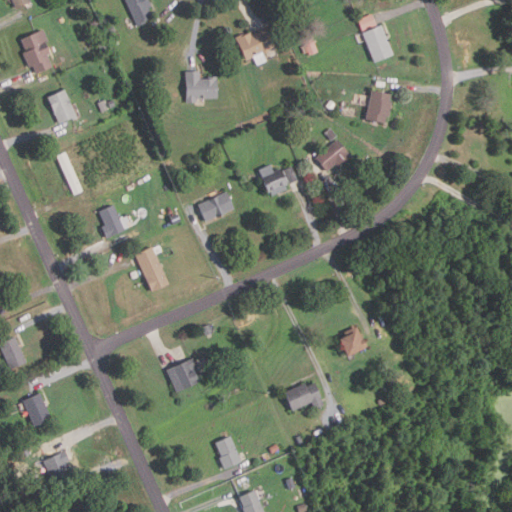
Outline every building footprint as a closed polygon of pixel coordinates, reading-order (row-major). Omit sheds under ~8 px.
[(6,0),(11,10),(30,2),(28,0),(6,0)] [(136,26),(124,0),(148,0),(151,6),(148,8),(152,16),(143,20),(144,23),(136,26)] [(373,13),(378,24),(364,30),(359,19),(373,13)] [(115,21),(107,25),(103,18),(112,14),(115,21)] [(376,61),(364,32),(384,24),(395,53),(376,61)] [(279,45),(249,59),(237,36),(243,34),(244,36),(254,31),(255,33),(270,26),(279,45)] [(31,66),(24,52),(27,51),(22,38),(44,28),(49,40),(46,41),(52,52),(48,54),(53,66),(38,72),(34,65),(31,66)] [(92,44),(85,32),(91,28),(98,40),(92,44)] [(320,51),(310,55),(305,41),(315,37),(320,51)] [(198,102),(188,102),(187,70),(202,70),(201,78),(214,78),(214,76),(219,76),(218,99),(198,98),(198,102)] [(60,122),(48,96),(66,88),(78,117),(73,119),(72,117),(60,122)] [(387,122),(367,118),(373,89),(392,93),(391,100),(394,100),(391,115),(388,114),(387,122)] [(109,108),(102,111),(99,102),(105,99),(109,108)] [(111,107),(109,101),(114,99),(117,104),(111,107)] [(332,126),(339,134),(333,139),(326,131),(332,126)] [(328,170),(317,156),(339,138),(353,155),(349,159),(347,158),(338,165),(336,163),(328,170)] [(75,193),(58,156),(66,152),(83,189),(75,193)] [(275,172),(293,165),(299,179),(286,184),(288,188),(274,194),(272,191),(270,192),(261,168),(272,163),(275,172)] [(208,220),(200,204),(228,190),(236,207),(208,220)] [(108,237),(103,225),(106,224),(100,210),(115,204),(126,229),(108,237)] [(153,291),(136,254),(153,246),(170,283),(153,291)] [(205,335),(202,327),(212,323),(215,332),(205,335)] [(349,356),(341,338),(347,335),(345,332),(358,325),(367,344),(363,346),(364,348),(349,356)] [(11,369),(0,343),(17,336),(28,361),(11,369)] [(178,391),(168,369),(194,357),(196,363),(193,364),(200,381),(178,391)] [(294,410),(285,392),(306,382),(308,386),(316,382),(326,404),(316,408),(313,401),(294,410)] [(35,426),(24,399),(42,392),(53,418),(35,426)] [(227,469),(222,457),(224,456),(217,442),(233,435),(245,460),(227,469)] [(281,449),(273,453),(270,447),(277,443),(281,449)] [(32,454),(25,457),(23,452),(29,449),(32,454)] [(55,483),(45,459),(67,450),(71,461),(68,462),(73,475),(55,483)] [(296,487),(290,489),(287,479),(293,477),(296,487)] [(246,511),(244,507),(246,507),(241,497),(256,490),(266,511),(246,511)] [(308,510),(300,511),(298,505),(306,503),(308,510)]
